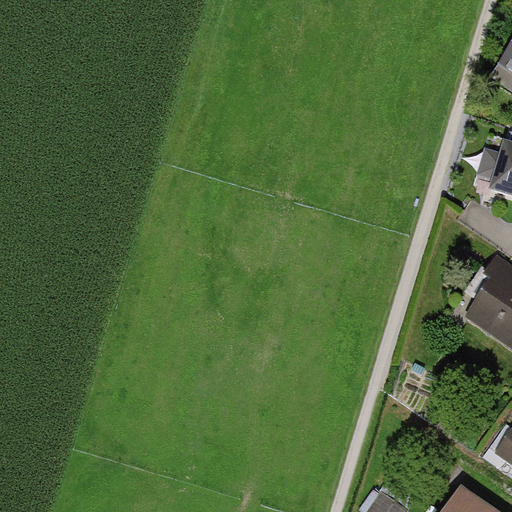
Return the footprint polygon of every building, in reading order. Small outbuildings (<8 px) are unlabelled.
[(511,49),(503,62),(511,68),(511,49)] [(511,150),(502,147),(487,197),(511,204),(511,150)] [(511,344),(511,271),(505,267),(472,317),(511,344)] [(511,441),(499,458),(511,468),(511,441)] [(363,509),(366,511),(412,511),(413,511),(378,487),(363,509)] [(488,511),(460,493),(447,511),(488,511)]
